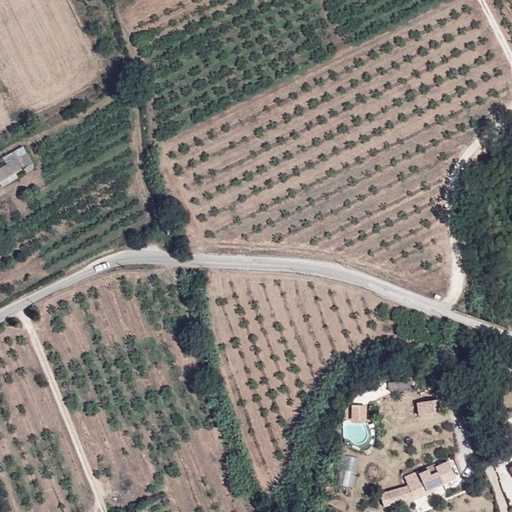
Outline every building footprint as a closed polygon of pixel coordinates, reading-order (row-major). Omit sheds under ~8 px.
[(7,164),(26,153),(23,146),(2,158),(7,164)] [(0,178),(5,176),(10,183),(35,168),(32,164),(33,163),(27,152),(26,153),(7,164),(0,168),(0,178)] [(0,184),(1,187),(10,183),(5,176),(0,178),(0,184)] [(418,402),(419,415),(439,414),(438,401),(418,402)] [(341,456),(341,493),(356,493),(357,457),(341,456)] [(449,461),(435,466),(442,484),(456,479),(449,461)] [(442,484),(435,466),(434,464),(424,468),(426,471),(419,474),(417,471),(404,477),(412,497),(442,484)] [(391,491),(395,503),(409,499),(406,486),(391,491)]
